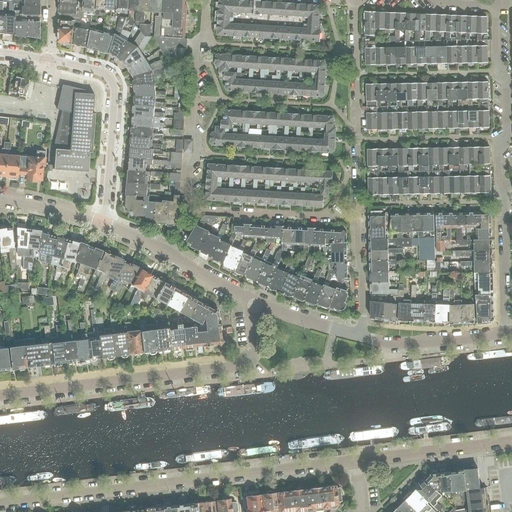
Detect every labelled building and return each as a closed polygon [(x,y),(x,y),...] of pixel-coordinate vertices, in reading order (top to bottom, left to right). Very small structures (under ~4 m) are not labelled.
[(9,11),(3,11),(3,33),(14,34),(15,18),(15,14),(16,14),(16,10),(13,10),(13,7),(12,7),(12,0),(5,0),(6,2),(9,2),(9,11)] [(95,0),(83,0),(82,14),(82,18),(92,19),(92,16),(94,16),(95,16),(95,0)] [(95,0),(95,16),(100,16),(100,13),(100,9),(106,10),(106,0),(95,0)] [(116,17),(117,10),(117,0),(106,0),(106,10),(112,10),(111,16),(116,17)] [(117,0),(117,10),(126,10),(125,17),(127,17),(130,17),(130,11),(130,10),(130,0),(117,0)] [(130,0),(130,10),(130,11),(137,11),(137,13),(136,13),(136,21),(140,22),(141,0),(130,0)] [(141,0),(140,22),(140,25),(140,30),(141,31),(145,36),(150,37),(151,24),(144,24),(145,14),(145,11),(151,12),(152,0),(141,0)] [(163,0),(152,0),(151,12),(158,12),(158,16),(156,16),(155,37),(161,38),(161,26),(162,19),(163,0)] [(163,0),(162,19),(161,26),(161,38),(172,38),(174,0),(163,0)] [(185,0),(174,0),(172,38),(185,39),(185,35),(187,9),(184,8),(185,0)] [(233,12),(233,0),(231,0),(219,0),(219,17),(233,18),(234,12),(237,12),(233,12)] [(241,18),(245,18),(245,12),(245,1),(245,2),(243,1),(233,0),(233,12),(237,12),(241,13),(241,18)] [(59,13),(64,13),(77,14),(77,2),(59,1),(59,13)] [(245,12),(245,18),(245,13),(253,13),(253,19),(256,19),(257,2),(255,2),(245,1),(245,12)] [(264,20),(268,20),(269,2),(269,3),(267,3),(267,2),(257,2),(256,19),(257,14),(264,14),(264,20)] [(279,21),(280,21),(281,3),(271,3),(270,3),(269,2),(268,20),(272,20),(272,15),(280,15),(279,21)] [(292,16),(292,15),(293,15),(294,5),(293,5),(293,4),(283,3),(283,4),(281,4),(282,3),(281,3),(280,21),(283,21),(284,15),(292,16)] [(27,14),(38,15),(39,15),(39,14),(38,14),(38,12),(39,12),(39,4),(21,4),(21,8),(18,7),(18,10),(16,10),(16,14),(21,14),(27,14)] [(293,15),(292,15),(292,16),(291,21),(295,21),(295,16),(301,16),(304,16),(305,5),(295,4),(295,5),(294,5),(293,15)] [(308,19),(308,21),(308,22),(318,23),(319,7),(318,5),(305,5),(304,16),(301,16),(304,17),(304,19),(308,19)] [(376,12),(365,11),(365,35),(379,35),(379,33),(375,32),(376,12)] [(379,33),(379,29),(385,29),(386,12),(376,12),(375,32),(379,33)] [(385,36),(389,36),(390,29),(395,30),(396,13),(386,12),(385,29),(385,36)] [(59,13),(59,26),(74,27),(75,21),(75,19),(81,20),(82,18),(82,14),(77,14),(64,13),(59,13)] [(395,30),(395,41),(396,41),(400,41),(400,32),(399,32),(399,30),(405,30),(406,13),(396,13),(395,30)] [(406,41),(410,41),(410,34),(409,34),(409,30),(416,31),(416,14),(406,13),(405,30),(405,41),(406,41)] [(27,36),(27,14),(21,14),(16,14),(15,14),(15,18),(14,34),(14,35),(27,36)] [(27,14),(27,36),(39,38),(39,19),(39,15),(38,15),(27,14)] [(426,14),(416,14),(416,31),(415,41),(420,41),(420,31),(425,31),(426,31),(426,14)] [(426,31),(425,41),(426,41),(430,41),(430,31),(436,32),(436,31),(436,15),(426,14),(426,31)] [(436,32),(435,41),(436,40),(441,40),(441,37),(439,37),(439,32),(446,32),(446,15),(436,15),(436,31),(436,32)] [(452,38),(450,38),(451,32),(456,33),(457,16),(446,15),(446,32),(446,40),(447,40),(449,40),(452,40),(452,38)] [(117,58),(127,40),(121,36),(125,24),(127,17),(125,17),(120,16),(117,23),(118,24),(115,35),(109,54),(117,58)] [(460,40),(461,40),(461,38),(461,33),(466,33),(467,16),(457,16),(456,33),(456,38),(455,40),(457,40),(460,40)] [(466,38),(466,39),(466,40),(467,40),(470,40),(470,33),(476,33),(477,17),(467,16),(466,33),(466,38)] [(127,17),(125,24),(133,27),(134,24),(130,19),(130,18),(130,17),(127,17)] [(218,34),(231,35),(232,24),(237,24),(237,23),(237,18),(233,18),(219,17),(218,34)] [(476,33),(477,33),(477,40),(482,40),(482,34),(487,34),(487,17),(477,17),(476,33)] [(232,24),(231,35),(243,36),(244,24),(244,25),(245,18),(241,18),(240,24),(237,23),(237,24),(232,24)] [(244,24),(243,36),(255,37),(256,19),(253,19),(252,24),(245,24),(245,18),(244,25),(244,24)] [(86,47),(87,42),(89,30),(77,27),(78,26),(80,26),(81,20),(75,19),(75,21),(74,27),(73,44),(86,47)] [(267,37),(268,20),(264,20),(263,25),(256,25),(256,19),(255,37),(267,37)] [(279,38),(280,21),(279,21),(279,26),(274,26),(274,21),(272,21),(272,20),(268,20),(267,37),(279,38)] [(292,27),(291,27),(283,26),(283,21),(280,21),(279,38),(291,39),(292,27)] [(291,27),(292,27),(291,39),(303,40),(304,28),(300,28),(294,27),(295,21),(291,21),(291,27)] [(91,22),(89,30),(87,42),(86,47),(98,50),(103,31),(102,31),(95,29),(97,23),(91,22)] [(318,23),(308,22),(308,24),(304,24),(303,28),(300,28),(304,28),(303,40),(319,41),(320,29),(318,29),(318,23)] [(103,31),(98,50),(109,54),(115,35),(107,33),(109,27),(104,25),(102,31),(103,31)] [(66,44),(66,43),(73,44),(74,27),(59,26),(59,39),(59,40),(60,39),(61,41),(61,42),(62,42),(62,43),(66,44)] [(127,40),(117,58),(124,62),(139,47),(145,36),(141,31),(133,44),(127,40)] [(139,47),(124,62),(129,70),(146,59),(142,52),(151,38),(150,37),(145,36),(139,47)] [(161,38),(155,37),(165,58),(166,62),(181,63),(186,63),(187,49),(188,39),(185,39),(172,38),(161,38)] [(447,63),(447,46),(441,46),(441,40),(436,40),(436,46),(437,46),(437,63),(447,63)] [(449,40),(447,40),(447,46),(447,63),(457,63),(457,40),(455,40),(452,40),(449,40)] [(460,40),(457,40),(457,63),(467,63),(467,46),(460,46),(460,40)] [(470,40),(467,40),(467,46),(467,63),(477,62),(477,45),(471,46),(470,42),(471,42),(471,40),(470,40)] [(487,46),(487,40),(482,40),(477,40),(477,45),(477,62),(488,62),(487,46)] [(366,64),(376,64),(376,41),(365,42),(366,48),(365,48),(365,52),(366,64)] [(376,41),(376,64),(386,64),(386,47),(379,47),(379,41),(376,41)] [(389,43),(389,41),(388,41),(386,41),(386,47),(386,64),(397,64),(396,47),(390,47),(390,43),(389,43)] [(396,47),(397,64),(406,64),(406,47),(400,47),(400,45),(400,41),(396,41),(396,47)] [(410,41),(406,41),(406,64),(417,63),(416,41),(410,41)] [(417,63),(427,63),(426,41),(425,41),(416,41),(417,63)] [(427,63),(437,63),(437,46),(436,46),(430,46),(430,44),(433,44),(433,41),(430,41),(426,41),(427,63)] [(225,73),(228,73),(236,73),(236,72),(229,72),(229,67),(229,55),(218,54),(216,56),(216,64),(218,64),(217,66),(220,67),(220,72),(225,73)] [(246,68),(241,67),(241,56),(229,55),(229,67),(237,67),(237,74),(241,74),(241,68),(246,68)] [(241,67),(246,68),(249,68),(249,74),(253,74),(253,68),(253,57),(241,56),(241,67)] [(260,75),(264,75),(265,57),(253,57),(253,68),(260,69),(260,75)] [(265,57),(264,75),(265,75),(268,75),(268,69),(277,70),(277,58),(265,57)] [(150,65),(146,59),(129,70),(133,77),(134,77),(153,70),(164,67),(162,63),(166,62),(165,58),(154,63),(150,65)] [(288,71),(288,70),(289,70),(289,59),(277,58),(277,70),(276,75),(276,76),(280,76),(280,70),(288,71)] [(289,70),(288,70),(288,71),(288,76),(291,77),(291,71),(300,71),(301,71),(301,60),(289,59),(289,70)] [(301,71),(300,71),(299,77),(303,77),(303,72),(309,72),(313,72),(313,60),(301,60),(301,71)] [(313,72),(309,72),(312,72),(312,75),(316,75),(316,78),(325,79),(326,63),(324,61),(313,60),(313,72)] [(165,73),(164,67),(153,70),(134,77),(135,79),(133,79),(134,86),(155,85),(154,76),(157,75),(165,73)] [(225,73),(225,79),(227,79),(226,88),(228,90),(239,91),(240,79),(243,80),(243,79),(241,79),(236,78),(236,73),(228,73),(225,73)] [(243,79),(243,80),(240,79),(239,91),(251,92),(252,80),(253,79),(253,74),(249,74),(249,79),(244,79),(243,79)] [(263,92),(264,75),(260,75),(261,75),(260,80),(253,79),(252,80),(251,92),(263,92)] [(275,93),(276,76),(276,75),(273,75),(273,81),(265,80),(265,75),(264,75),(263,92),(275,93)] [(288,82),(287,82),(279,81),(280,76),(276,76),(275,93),(287,94),(288,82)] [(287,82),(288,82),(287,94),(299,95),(300,83),(299,83),(291,82),(291,77),(288,76),(287,82)] [(30,80),(29,79),(28,80),(25,80),(25,79),(16,77),(13,90),(9,89),(7,96),(25,100),(25,99),(26,99),(26,98),(25,98),(29,80),(30,80)] [(299,83),(300,83),(299,95),(311,95),(312,84),(308,84),(308,83),(303,83),(303,82),(308,82),(308,77),(303,77),(299,77),(299,83)] [(308,83),(308,84),(312,84),(311,95),(322,96),(324,94),(325,79),(316,78),(316,81),(312,81),(312,83),(308,83)] [(468,82),(458,83),(458,99),(458,105),(462,105),(462,101),(466,101),(466,99),(468,99),(468,82)] [(478,99),(478,82),(468,82),(468,99),(468,105),(472,105),(472,99),(478,99)] [(478,82),(478,99),(478,105),(489,105),(488,82),(478,82)] [(418,100),(417,83),(407,84),(407,100),(407,106),(411,106),(413,106),(413,100),(418,100)] [(417,83),(418,100),(418,106),(421,106),(423,106),(423,102),(421,102),(421,100),(428,100),(427,83),(417,83)] [(427,83),(428,100),(428,106),(431,106),(432,106),(432,100),(438,99),(437,83),(427,83)] [(448,83),(437,83),(438,99),(438,106),(442,105),(442,102),(441,102),(441,99),(448,99),(448,83)] [(458,83),(448,83),(448,99),(448,105),(453,105),(452,101),(452,99),(458,99),(458,83)] [(377,84),(366,84),(367,107),(371,107),(377,107),(377,84)] [(387,84),(377,84),(377,107),(381,107),(381,100),(387,100),(387,84)] [(387,84),(387,100),(387,106),(391,106),(391,100),(397,100),(397,84),(387,84)] [(397,84),(397,100),(397,106),(401,106),(401,100),(407,100),(407,84),(397,84)] [(93,109),(94,94),(85,93),(85,90),(67,86),(62,85),(61,89),(61,90),(58,104),(57,109),(62,111),(53,149),(55,149),(54,169),(88,172),(88,168),(90,152),(92,152),(95,113),(92,113),(92,109),(93,109)] [(156,96),(166,96),(166,92),(155,91),(155,85),(134,86),(135,92),(135,94),(156,96)] [(174,97),(174,98),(179,98),(184,98),(185,88),(174,87),(174,97)] [(165,107),(165,103),(155,102),(156,96),(135,94),(134,105),(155,106),(165,107)] [(134,105),(133,115),(160,117),(165,118),(165,113),(154,112),(155,106),(134,105)] [(438,106),(438,111),(438,128),(448,128),(448,111),(442,111),(441,108),(445,108),(445,105),(442,105),(438,106)] [(448,128),(459,128),(458,111),(452,111),(452,109),(453,108),(453,105),(448,105),(448,111),(448,128)] [(459,128),(469,128),(468,111),(462,111),(462,110),(463,110),(463,105),(462,105),(458,105),(458,111),(459,128)] [(469,128),(479,127),(478,110),(472,111),(472,109),(473,108),(473,105),(472,105),(468,105),(468,111),(469,128)] [(479,127),(489,127),(489,105),(478,105),(478,110),(479,127)] [(388,129),(398,129),(397,106),(391,106),(387,106),(387,112),(388,129)] [(398,129),(408,129),(408,112),(402,112),(402,106),(401,106),(397,106),(398,129)] [(408,129),(418,128),(418,112),(411,112),(411,106),(407,106),(408,112),(408,129)] [(418,128),(428,128),(428,111),(422,111),(421,106),(418,106),(418,112),(418,128)] [(428,111),(428,128),(438,128),(438,111),(431,111),(431,106),(428,106),(428,111)] [(377,107),(371,107),(367,107),(367,129),(377,129),(377,107)] [(377,129),(388,129),(387,112),(382,112),(381,107),(377,107),(377,129)] [(174,118),(184,119),(184,108),(180,108),(178,108),(178,114),(173,113),(173,118),(174,118)] [(237,122),(238,111),(227,110),(225,112),(224,121),(222,121),(222,127),(225,128),(232,128),(233,123),(240,123),(237,122)] [(240,123),(246,124),(246,129),(249,129),(250,124),(250,123),(249,123),(250,112),(238,111),(237,122),(240,123)] [(257,130),(261,130),(262,112),(250,112),(249,123),(250,123),(250,124),(257,124),(257,130)] [(262,112),(261,130),(261,125),(268,125),(268,130),(273,131),(274,113),(262,112)] [(274,113),(273,131),(276,131),(276,125),(285,126),(284,131),(285,131),(286,114),(274,113)] [(286,114),(285,131),(288,132),(289,126),(296,127),(296,132),(297,132),(298,115),(286,114)] [(154,127),(163,128),(163,124),(160,123),(160,117),(133,115),(132,126),(154,127)] [(298,115),(297,132),(300,132),(300,127),(308,127),(307,133),(308,133),(308,127),(309,127),(310,115),(298,115)] [(308,127),(308,133),(311,133),(312,128),(317,128),(317,127),(321,128),(322,116),(310,115),(309,127),(308,127)] [(317,127),(317,128),(321,128),(320,131),(325,131),(325,134),(335,134),(335,128),(333,128),(333,117),(322,116),(321,128),(317,127)] [(173,129),(183,130),(184,119),(174,118),(173,129)] [(153,138),(162,139),(163,134),(153,133),(154,127),(132,126),(132,136),(153,138)] [(225,128),(222,127),(216,127),(216,133),(213,133),(213,135),(211,135),(211,143),(213,145),(224,145),(224,134),(228,134),(228,128),(232,129),(232,128),(225,128)] [(224,134),(224,145),(236,146),(236,134),(241,135),(237,134),(237,129),(233,129),(233,134),(228,134),(224,134)] [(249,135),(249,129),(246,129),(246,135),(241,135),(236,134),(236,146),(247,147),(248,135),(249,135)] [(259,147),(261,130),(257,130),(249,129),(249,135),(248,135),(247,147),(259,147)] [(261,130),(259,147),(272,148),(273,131),(268,130),(267,136),(260,136),(261,130)] [(276,131),(273,131),(272,148),(284,149),(285,131),(284,131),(284,137),(275,137),(276,131)] [(288,132),(285,131),(284,149),(296,150),(297,132),(296,132),(296,138),(288,138),(288,132)] [(300,132),(297,132),(296,150),(308,150),(308,139),(307,139),(308,133),(307,133),(307,139),(299,138),(300,132)] [(311,133),(308,133),(307,139),(308,139),(308,150),(320,151),(320,140),(317,139),(311,139),(311,133)] [(317,139),(320,140),(320,151),(332,152),(334,150),(335,134),(325,134),(324,137),(320,137),(320,139),(317,139)] [(131,147),(162,149),(162,145),(152,144),(153,138),(132,136),(131,147)] [(131,147),(130,158),(153,160),(153,153),(161,154),(162,149),(131,147)] [(470,170),(473,170),(473,164),(480,164),(479,147),(469,148),(469,165),(470,170)] [(480,164),(480,170),(490,170),(490,147),(479,147),(480,164)] [(409,171),(413,171),(413,166),(419,165),(418,148),(408,149),(409,166),(409,171)] [(419,171),(429,171),(428,148),(418,148),(419,165),(419,171)] [(429,171),(433,171),(433,165),(439,165),(439,148),(428,148),(429,171)] [(439,171),(443,171),(443,165),(449,165),(449,148),(439,148),(439,165),(439,171)] [(449,148),(449,165),(453,165),(459,165),(459,148),(449,148)] [(459,170),(463,170),(467,170),(467,167),(465,167),(465,165),(469,165),(469,148),(459,148),(459,165),(459,166),(459,170)] [(378,172),(378,149),(367,149),(368,172),(378,172)] [(382,172),(382,166),(388,166),(388,149),(378,149),(378,172),(382,172)] [(393,171),(394,171),(393,169),(392,169),(392,166),(398,166),(398,149),(388,149),(388,166),(388,172),(393,171)] [(399,171),(403,171),(403,167),(402,167),(402,166),(409,166),(408,149),(398,149),(398,166),(399,171)] [(36,156),(20,155),(19,155),(18,174),(27,175),(26,180),(36,181),(36,180),(41,180),(42,166),(45,167),(46,157),(45,157),(46,151),(36,151),(36,156)] [(182,153),(176,153),(171,152),(171,161),(177,161),(182,162),(182,159),(182,153)] [(18,177),(18,174),(19,155),(6,154),(4,179),(5,179),(5,176),(8,176),(8,179),(15,180),(16,177),(18,177)] [(129,170),(150,172),(151,164),(166,165),(166,161),(153,160),(130,158),(130,162),(130,163),(129,164),(128,167),(129,168),(129,170)] [(222,177),(223,165),(209,164),(207,182),(221,183),(221,177),(226,178),(226,177),(222,177)] [(226,177),(226,178),(230,178),(230,183),(234,184),(234,178),(234,177),(234,166),(223,165),(222,177),(226,177)] [(234,177),(234,178),(242,179),(242,184),(245,184),(246,167),(234,166),(234,177)] [(246,167),(245,184),(246,179),(254,180),(254,185),(257,185),(258,167),(246,167)] [(266,185),(269,186),(270,168),(258,167),(257,185),(257,180),(266,180),(266,185)] [(273,181),(281,181),(281,180),(282,180),(282,169),(270,168),(269,186),(273,186),(273,181)] [(285,187),(286,181),(293,182),(293,181),(294,170),(282,169),(282,180),(281,180),(281,181),(281,187),(285,187)] [(128,182),(150,184),(151,176),(161,177),(161,172),(150,172),(129,170),(129,176),(127,177),(127,179),(128,181),(128,182)] [(293,181),(293,182),(293,187),(297,187),(298,182),(305,183),(306,170),(294,170),(293,181)] [(316,183),(316,182),(318,183),(318,171),(306,170),(305,183),(306,183),(305,188),(309,188),(309,183),(316,183)] [(449,170),(443,171),(439,171),(440,193),(450,193),(449,170)] [(460,193),(460,176),(453,176),(453,170),(449,170),(450,193),(460,193)] [(459,170),(460,176),(460,193),(470,193),(470,176),(463,176),(463,170),(459,170)] [(470,170),(470,176),(470,193),(480,192),(480,171),(473,171),(473,170),(470,170)] [(490,170),(480,170),(480,171),(480,192),(491,192),(490,175),(490,170)] [(318,183),(316,182),(316,183),(317,183),(317,187),(321,188),(321,192),(328,192),(329,183),(331,183),(332,172),(318,171),(318,183)] [(388,172),(388,177),(389,177),(389,194),(399,194),(399,177),(393,177),(393,171),(388,172)] [(409,194),(409,171),(403,171),(399,171),(399,177),(399,194),(409,194)] [(419,175),(419,171),(413,171),(409,171),(409,194),(419,193),(419,177),(413,177),(413,175),(419,175)] [(419,175),(419,177),(419,193),(429,193),(429,171),(419,171),(419,175)] [(439,171),(433,171),(429,171),(429,193),(440,193),(439,171)] [(379,194),(378,172),(368,172),(368,194),(379,194)] [(378,172),(379,194),(389,194),(389,177),(388,177),(382,178),(382,172),(378,172)] [(176,181),(181,181),(181,174),(170,173),(169,181),(176,181)] [(137,196),(145,196),(149,196),(150,189),(160,190),(161,185),(150,184),(128,182),(127,188),(126,188),(126,193),(127,193),(127,195),(137,196)] [(221,183),(207,182),(206,199),(220,200),(221,189),(221,183)] [(228,189),(225,189),(221,189),(220,200),(232,201),(233,190),(233,189),(234,184),(230,183),(230,184),(229,185),(228,185),(228,189)] [(233,189),(233,190),(232,201),(244,202),(245,184),(242,184),(241,190),(233,189)] [(245,184),(244,202),(256,202),(257,185),(254,185),(253,191),(245,190),(245,184)] [(257,185),(256,202),(268,203),(269,186),(266,185),(265,191),(257,191),(257,185)] [(275,192),(269,191),(269,186),(268,203),(280,204),(281,192),(281,187),(277,186),(277,192),(275,192)] [(281,192),(280,204),(292,205),(293,193),(293,187),(289,187),(289,193),(281,192)] [(293,193),(292,205),(304,205),(305,193),(305,188),(301,188),(301,193),(293,193)] [(305,193),(304,205),(322,206),(323,195),(328,196),(328,192),(321,192),(321,194),(316,194),(317,189),(312,188),(312,194),(305,193)] [(163,202),(157,202),(155,223),(156,223),(157,224),(160,224),(161,223),(166,224),(167,224),(168,201),(169,193),(165,192),(164,201),(163,200),(163,202)] [(137,196),(127,195),(126,207),(125,207),(125,210),(127,212),(129,212),(129,211),(132,211),(132,212),(133,212),(133,211),(135,211),(135,214),(137,214),(136,216),(142,216),(142,215),(143,215),(144,201),(136,200),(137,196)] [(178,218),(180,195),(175,195),(174,201),(168,201),(167,224),(168,224),(168,226),(173,227),(173,225),(174,225),(175,224),(175,218),(178,218)] [(145,196),(144,201),(143,215),(147,215),(147,218),(148,219),(149,220),(149,221),(150,223),(155,223),(157,202),(149,201),(149,196),(145,196)] [(477,228),(477,217),(477,212),(467,213),(467,228),(466,228),(467,233),(472,233),(472,228),(477,228)] [(481,212),(481,220),(491,220),(491,215),(488,212),(481,212)] [(413,232),(418,232),(418,238),(419,238),(423,238),(423,231),(423,213),(413,214),(413,232)] [(434,237),(434,213),(423,213),(423,231),(430,231),(430,238),(434,237)] [(447,229),(446,213),(436,213),(436,226),(436,241),(445,241),(447,241),(447,236),(441,237),(441,229),(447,229)] [(457,213),(446,213),(447,229),(447,236),(447,241),(451,241),(451,228),(456,228),(457,228),(457,213)] [(467,213),(457,213),(457,228),(456,228),(456,240),(459,240),(463,240),(463,235),(462,235),(462,228),(466,228),(467,228),(467,213)] [(369,217),(369,227),(386,227),(391,227),(391,214),(371,214),(369,216),(369,217)] [(402,232),(402,214),(391,214),(391,227),(391,231),(391,233),(397,232),(397,238),(402,238),(402,232)] [(408,238),(413,238),(413,232),(413,214),(402,214),(402,232),(408,232),(408,238)] [(208,216),(203,216),(188,241),(192,243),(191,245),(191,247),(193,248),(195,247),(200,250),(209,233),(210,232),(209,232),(209,231),(202,228),(205,223),(212,227),(217,216),(208,216)] [(481,220),(481,229),(491,228),(491,220),(481,220)] [(201,250),(200,251),(202,251),(202,253),(205,255),(207,254),(209,255),(210,255),(213,257),(212,258),(221,238),(225,230),(226,226),(223,224),(217,236),(210,233),(210,234),(209,233),(200,250),(201,250)] [(233,229),(233,231),(236,232),(237,236),(236,237),(243,240),(243,237),(251,237),(252,225),(243,224),(243,225),(233,224),(233,229)] [(251,237),(251,240),(258,241),(258,238),(266,238),(267,238),(268,226),(252,225),(251,237)] [(266,238),(266,242),(275,243),(275,239),(282,239),(283,239),(284,227),(275,226),(275,227),(268,226),(267,238),(266,238)] [(10,269),(16,268),(15,248),(14,247),(12,233),(11,228),(6,229),(6,228),(4,229),(3,227),(0,227),(0,253),(8,252),(10,269)] [(28,238),(29,229),(24,229),(23,227),(20,227),(18,228),(16,228),(17,252),(23,253),(23,270),(28,270),(28,269),(28,263),(28,238)] [(282,249),(282,250),(287,251),(287,247),(286,246),(286,244),(293,245),(294,228),(284,227),(283,239),(282,239),(282,249)] [(391,233),(391,231),(386,231),(386,227),(369,227),(369,239),(391,238),(391,233)] [(29,229),(28,238),(28,263),(32,263),(33,249),(38,250),(38,253),(41,233),(41,231),(39,231),(38,229),(35,228),(33,230),(29,229)] [(294,228),(293,245),(296,245),(304,246),(305,228),(294,228)] [(308,246),(314,247),(316,228),(307,228),(305,228),(304,246),(303,253),(307,254),(308,246)] [(314,247),(314,255),(317,255),(319,256),(319,247),(323,247),(323,246),(324,246),(325,246),(326,243),(326,238),(326,230),(316,229),(316,228),(314,247)] [(478,240),(487,239),(492,239),(491,228),(481,229),(478,229),(478,240)] [(326,238),(326,243),(335,243),(335,241),(346,241),(346,233),(347,233),(344,230),(344,231),(326,230),(326,238)] [(221,238),(212,258),(213,258),(214,261),(217,262),(219,261),(221,261),(220,262),(224,263),(232,246),(236,237),(237,236),(236,232),(233,231),(229,241),(221,238)] [(50,256),(52,256),(56,237),(48,235),(47,233),(44,232),(41,233),(38,253),(45,255),(43,268),(48,270),(49,264),(50,256)] [(56,237),(52,256),(51,265),(57,266),(55,272),(60,273),(63,259),(68,240),(63,239),(62,237),(59,236),(57,237),(56,237)] [(434,237),(430,238),(423,238),(419,238),(419,261),(435,261),(434,237)] [(412,247),(412,238),(402,238),(397,238),(391,238),(369,239),(370,245),(370,247),(375,247),(388,247),(388,241),(390,241),(392,243),(397,243),(397,248),(412,247)] [(487,239),(478,240),(463,240),(459,240),(459,245),(474,245),(474,251),(492,250),(492,239),(487,239)] [(68,261),(75,262),(79,243),(78,243),(77,241),(74,240),(72,241),(70,241),(68,240),(63,259),(60,273),(65,275),(68,261)] [(247,242),(243,240),(241,246),(239,249),(232,246),(224,263),(224,264),(225,265),(224,266),(230,268),(230,267),(235,269),(244,250),(247,242)] [(347,252),(347,249),(347,241),(335,241),(335,243),(326,243),(325,246),(324,246),(323,252),(325,252),(329,252),(347,252)] [(436,252),(445,252),(445,241),(436,241),(436,252)] [(75,283),(78,284),(80,279),(91,247),(87,245),(86,243),(83,242),(81,243),(80,242),(80,243),(79,243),(75,262),(80,264),(75,277),(77,277),(75,283)] [(235,269),(235,270),(236,271),(236,273),(240,274),(242,273),(246,275),(255,256),(259,246),(255,244),(251,253),(244,250),(235,269)] [(90,267),(95,269),(103,251),(101,251),(101,249),(97,247),(95,248),(91,247),(80,279),(84,280),(85,280),(90,267)] [(255,256),(246,275),(246,276),(248,276),(247,278),(252,280),(253,279),(258,281),(267,261),(271,251),(267,249),(262,259),(255,256)] [(375,249),(370,249),(370,250),(370,252),(370,260),(388,260),(388,254),(403,253),(403,249),(395,249),(384,249),(375,249)] [(112,261),(114,256),(111,255),(110,254),(110,253),(109,251),(106,250),(105,251),(104,251),(104,252),(103,251),(95,269),(93,274),(99,277),(94,289),(98,291),(105,277),(112,261)] [(474,262),(492,261),(492,250),(474,251),(455,251),(456,256),(472,256),(472,255),(474,255),(474,262)] [(347,252),(329,252),(329,258),(323,258),(323,263),(328,263),(347,262),(347,252)] [(309,255),(301,275),(293,296),(297,298),(298,300),(301,301),(303,300),(304,301),(305,300),(313,280),(306,277),(307,275),(306,274),(309,268),(312,267),(314,264),(317,255),(314,255),(310,254),(309,255)] [(112,280),(108,289),(113,291),(127,262),(123,260),(122,259),(121,256),(118,255),(116,257),(114,256),(112,261),(105,277),(112,280)] [(267,261),(258,281),(257,281),(259,282),(260,284),(262,285),(264,284),(269,286),(278,266),(282,256),(278,255),(274,264),(267,261)] [(269,286),(269,287),(270,287),(271,289),(274,290),(276,289),(277,290),(278,290),(280,290),(280,291),(281,292),(281,291),(293,261),(289,259),(285,269),(278,266),(269,286)] [(388,260),(370,260),(370,261),(370,263),(370,271),(389,271),(389,265),(397,265),(397,260),(388,260)] [(293,296),(301,275),(294,272),(297,263),(293,261),(281,291),(284,292),(284,293),(285,293),(286,293),(287,295),(289,296),(291,295),(293,296)] [(474,273),(487,273),(492,273),(492,261),(474,262),(464,262),(460,262),(460,266),(474,266),(474,273)] [(131,265),(127,262),(113,291),(118,294),(124,281),(131,285),(140,268),(139,268),(138,265),(135,263),(133,265),(132,264),(131,265)] [(347,271),(347,262),(328,263),(328,274),(337,274),(337,277),(337,278),(341,278),(347,278),(347,271)] [(140,298),(152,276),(148,273),(147,273),(147,272),(147,269),(144,267),(141,268),(141,269),(140,268),(131,285),(137,289),(134,295),(140,298)] [(316,303),(317,304),(325,284),(318,281),(319,277),(322,271),(318,269),(313,280),(305,300),(310,302),(310,303),(315,305),(316,303)] [(370,271),(370,282),(389,283),(389,276),(400,276),(400,272),(389,272),(389,271),(370,271)] [(476,303),(478,322),(483,322),(483,321),(485,320),(485,321),(491,321),(492,321),(494,319),(493,319),(493,294),(492,294),(492,289),(493,289),(492,273),(487,273),(474,273),(475,289),(476,303)] [(325,284),(317,304),(317,303),(322,305),(323,307),(326,308),(328,307),(330,307),(336,290),(335,289),(329,286),(331,277),(337,277),(337,274),(328,274),(325,284)] [(152,276),(140,298),(144,301),(148,295),(154,299),(155,298),(164,282),(163,279),(160,277),(158,278),(157,278),(156,278),(152,276)] [(341,278),(337,278),(337,286),(338,286),(337,287),(337,288),(336,288),(336,289),(335,289),(336,290),(330,307),(335,308),(341,310),(346,308),(345,307),(347,303),(346,301),(345,301),(346,300),(348,299),(349,297),(348,295),(348,294),(347,294),(347,288),(342,287),(341,278)] [(169,285),(164,282),(155,298),(164,304),(166,304),(176,289),(175,288),(174,286),(171,284),(169,285)] [(393,296),(398,296),(398,290),(389,290),(389,283),(370,282),(371,291),(371,293),(391,294),(391,296),(393,296)] [(4,286),(5,293),(17,292),(16,285),(4,286)] [(425,298),(424,298),(422,298),(422,300),(416,300),(417,285),(412,285),(411,300),(410,321),(414,321),(415,321),(417,322),(419,322),(421,321),(424,321),(425,301),(425,298)] [(407,322),(409,320),(410,321),(411,300),(408,300),(404,300),(403,287),(399,286),(398,290),(398,296),(397,304),(399,304),(398,315),(398,320),(403,321),(403,320),(405,322),(407,322)] [(450,306),(450,312),(450,319),(450,324),(454,324),(454,323),(462,323),(462,305),(462,300),(454,301),(454,291),(452,291),(452,286),(449,286),(449,291),(450,306)] [(178,311),(187,296),(186,295),(185,292),(183,291),(180,292),(176,289),(166,304),(164,304),(161,310),(164,310),(167,305),(176,310),(178,311)] [(448,312),(450,312),(450,306),(449,291),(443,291),(443,298),(443,301),(436,301),(436,322),(437,322),(438,323),(441,323),(443,322),(448,322),(448,318),(448,312)] [(424,321),(425,321),(427,323),(429,323),(431,321),(432,321),(432,322),(436,322),(436,301),(437,293),(432,293),(432,301),(425,301),(424,321)] [(371,295),(371,313),(371,319),(375,319),(383,320),(385,296),(383,296),(383,302),(375,301),(375,295),(371,295)] [(180,312),(182,314),(188,317),(189,318),(199,302),(197,301),(197,299),(194,297),(191,298),(187,296),(178,311),(176,310),(174,313),(172,313),(173,316),(176,319),(180,312)] [(395,322),(396,318),(396,317),(397,304),(398,296),(393,296),(393,303),(386,303),(387,296),(385,296),(383,320),(391,321),(395,322)] [(471,323),(475,323),(474,298),(471,299),(469,299),(469,304),(462,305),(462,323),(471,322),(471,323)] [(201,324),(204,318),(210,308),(209,308),(208,305),(205,303),(203,304),(199,302),(189,318),(188,317),(185,321),(191,324),(193,320),(201,324)] [(205,327),(205,331),(221,329),(220,320),(219,320),(218,313),(218,312),(218,310),(217,309),(215,309),(214,310),(213,310),(210,308),(204,318),(205,327)] [(100,353),(96,317),(95,310),(90,310),(93,333),(86,334),(88,354),(89,359),(90,359),(90,360),(91,360),(92,361),(95,361),(96,359),(96,358),(101,357),(100,353)] [(166,314),(167,320),(175,319),(176,324),(167,325),(170,344),(171,349),(172,349),(174,351),(177,350),(179,348),(184,347),(182,328),(181,318),(176,319),(173,316),(172,313),(166,314)] [(128,349),(125,327),(117,328),(116,315),(110,316),(111,328),(114,356),(120,355),(120,356),(121,356),(122,358),(126,357),(127,355),(128,355),(127,354),(129,354),(128,349)] [(96,317),(100,353),(101,357),(101,358),(106,357),(107,357),(107,358),(109,359),(109,360),(113,359),(114,357),(114,356),(111,328),(104,329),(102,317),(96,317)] [(171,350),(171,349),(170,344),(167,325),(167,323),(159,324),(158,319),(153,319),(153,324),(156,346),(157,351),(162,350),(163,351),(164,353),(168,352),(170,350),(171,350)] [(157,351),(156,346),(153,324),(145,325),(145,320),(139,321),(140,330),(142,348),(143,352),(143,353),(148,352),(149,352),(149,353),(151,354),(155,354),(156,352),(156,351),(157,351)] [(8,321),(3,322),(6,340),(8,340),(11,369),(12,368),(12,369),(17,368),(18,368),(20,370),(24,370),(25,367),(26,367),(23,339),(14,340),(12,340),(12,337),(10,337),(8,321)] [(143,352),(142,348),(140,330),(130,331),(129,321),(125,322),(125,327),(128,349),(129,354),(143,352)] [(88,354),(86,334),(85,322),(79,323),(81,334),(74,335),(77,355),(77,360),(78,360),(78,363),(84,362),(84,360),(86,359),(89,359),(88,354)] [(77,355),(74,335),(73,324),(67,325),(68,332),(62,333),(62,336),(65,357),(65,362),(66,362),(68,364),(72,364),(73,361),(77,360),(77,355)] [(65,362),(65,357),(62,336),(62,333),(61,325),(56,326),(57,337),(50,338),(53,358),(53,363),(55,363),(55,365),(61,365),(61,362),(65,362)] [(50,338),(49,326),(43,327),(45,341),(41,341),(43,355),(41,355),(42,365),(50,364),(50,363),(50,362),(53,362),(53,363),(53,358),(50,338)] [(195,326),(182,328),(184,347),(185,347),(186,350),(192,349),(192,346),(202,345),(202,338),(197,339),(196,332),(195,326)] [(221,329),(205,331),(196,332),(197,339),(202,338),(203,346),(212,345),(212,344),(218,343),(220,345),(223,341),(221,339),(220,329),(221,329)] [(33,338),(23,339),(27,367),(28,366),(30,367),(33,367),(34,366),(36,365),(36,366),(42,365),(41,355),(43,355),(41,341),(41,336),(39,336),(38,336),(38,337),(37,338),(33,339),(33,338)] [(8,369),(9,369),(7,348),(0,348),(0,370),(0,369),(1,370),(1,371),(3,373),(7,372),(8,370),(8,369)] [(510,350),(481,353),(482,363),(511,360),(510,350)] [(417,361),(387,365),(388,375),(418,371),(417,361)] [(375,366),(345,370),(347,380),(376,376),(375,366)] [(267,380),(237,383),(238,393),(268,390),(267,380)] [(195,388),(165,392),(166,402),(196,398),(195,388)] [(153,394),(123,397),(124,407),(154,404),(153,394)] [(86,402),(56,405),(57,415),(87,412),(86,402)] [(44,407),(14,411),(16,420),(45,417),(44,407)] [(511,415),(484,419),(485,429),(511,425),(511,415)] [(442,424),(412,428),(414,438),(443,434),(442,424)] [(400,429),(371,433),(372,443),(402,439),(400,429)] [(329,438),(300,442),(301,452),(331,448),(329,438)] [(288,443),(258,447),(259,457),(289,453),(288,443)] [(217,452),(188,455),(189,465),(219,462),(217,452)] [(176,457),(146,460),(147,470),(177,467),(176,457)] [(102,466),(72,469),(73,479),(103,476),(102,466)] [(469,469),(464,470),(467,490),(466,490),(468,501),(469,511),(487,511),(486,498),(488,498),(486,488),(480,488),(478,468),(476,469),(476,468),(474,466),(471,466),(469,468),(469,469)] [(467,490),(464,470),(458,471),(458,470),(456,468),(453,468),(451,470),(452,472),(450,472),(453,497),(461,496),(461,501),(468,501),(466,490),(467,490)] [(453,497),(450,472),(446,472),(446,469),(440,470),(440,473),(439,473),(441,490),(441,492),(447,491),(448,500),(453,499),(453,497)] [(431,476),(427,480),(436,490),(441,490),(439,473),(438,473),(437,470),(432,471),(432,474),(431,474),(431,476)] [(60,471),(30,475),(31,485),(61,481),(60,471)] [(442,496),(436,490),(427,480),(426,481),(425,480),(422,480),(419,483),(420,486),(417,489),(434,507),(439,511),(444,511),(441,509),(442,508),(437,503),(436,501),(442,496)] [(326,487),(320,488),(323,511),(330,511),(329,505),(331,505),(331,509),(335,509),(337,506),(337,504),(338,504),(337,502),(341,501),(340,488),(336,488),(335,485),(326,487)] [(311,489),(306,489),(309,511),(313,511),(313,510),(314,510),(315,511),(322,511),(323,511),(320,488),(320,487),(311,488),(311,489)] [(292,491),(295,511),(303,511),(304,511),(305,511),(304,511),(309,511),(306,489),(301,490),(292,491)] [(277,511),(275,493),(274,493),(272,491),(268,491),(266,494),(261,494),(262,503),(261,503),(261,511),(277,511)] [(286,491),(277,493),(277,497),(278,511),(285,511),(290,511),(295,511),(292,491),(286,492),(286,491)] [(435,511),(415,491),(412,494),(410,492),(404,498),(406,500),(417,511),(424,511),(426,511),(428,511),(429,511),(435,511)] [(261,511),(261,503),(259,495),(258,495),(256,493),(252,493),(251,496),(245,496),(246,497),(247,509),(244,509),(244,511),(261,511)] [(235,511),(237,510),(236,504),(234,502),(230,503),(230,499),(229,499),(227,496),(222,497),(221,500),(216,500),(217,507),(214,507),(215,511),(235,511)] [(194,503),(192,503),(192,504),(188,504),(189,511),(201,511),(200,502),(198,500),(195,501),(194,503)] [(201,502),(200,502),(201,511),(215,511),(214,507),(214,501),(212,501),(212,500),(206,500),(206,502),(205,502),(201,503),(201,502)] [(417,511),(406,500),(398,508),(401,511),(417,511)] [(177,502),(176,505),(175,505),(175,511),(189,511),(188,504),(184,504),(181,502),(177,502)] [(175,511),(175,505),(171,506),(169,503),(165,504),(163,507),(162,507),(162,511),(175,511)]
